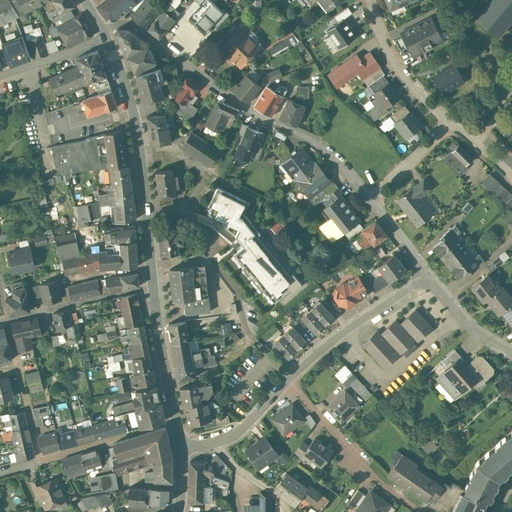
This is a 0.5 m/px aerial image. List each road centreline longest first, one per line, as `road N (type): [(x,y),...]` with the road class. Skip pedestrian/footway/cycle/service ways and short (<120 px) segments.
road 1 (residential): [(101,29),(124,25),(145,35),(247,110),(322,146),(369,201)]
road 2 (residential): [(145,209),(180,447)]
road 3 (residential): [(145,209),(203,230),(207,254),(235,290),(244,329),(289,379)]
road 4 (residential): [(105,37),(132,111),(145,209)]
road 5 (residential): [(427,275),(339,333),(289,379)]
road 6 (residential): [(449,120),(399,69),(369,0)]
road 7 (residential): [(289,379),(238,432),(180,447)]
road 8 (unknown): [(145,209),(23,224)]
